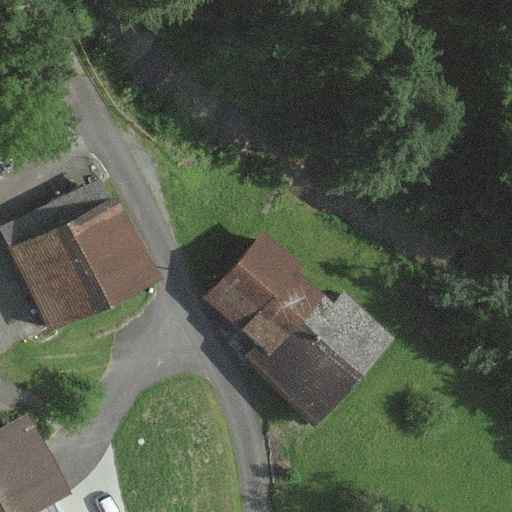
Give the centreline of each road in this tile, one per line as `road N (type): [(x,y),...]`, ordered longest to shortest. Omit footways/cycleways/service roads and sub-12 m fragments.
road 1 (residential): [(261,511),(242,391),(121,125)]
road 2 (track): [(121,125),(64,0)]
